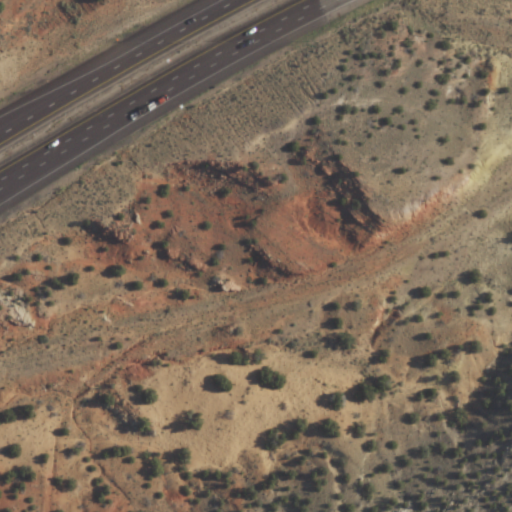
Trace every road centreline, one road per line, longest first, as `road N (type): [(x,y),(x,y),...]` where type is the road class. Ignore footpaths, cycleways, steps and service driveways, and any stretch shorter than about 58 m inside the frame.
road 1 (motorway): [(0,187),(331,0)]
road 2 (motorway): [(249,0),(0,137)]
